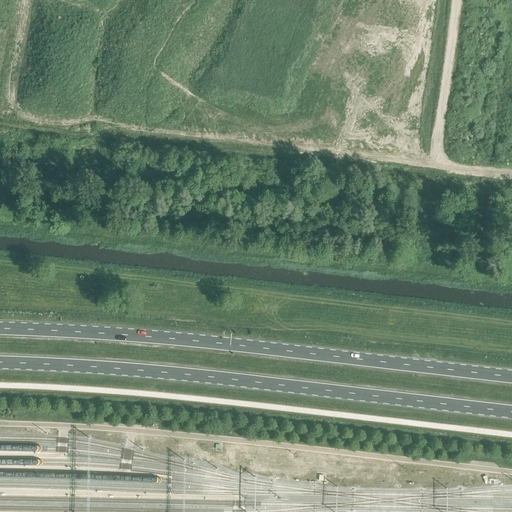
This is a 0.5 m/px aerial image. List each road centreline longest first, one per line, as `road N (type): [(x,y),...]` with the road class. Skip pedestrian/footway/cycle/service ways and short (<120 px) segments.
road 1 (primary): [(511,377),(166,337),(0,328)]
road 2 (primary): [(0,362),(511,413)]
